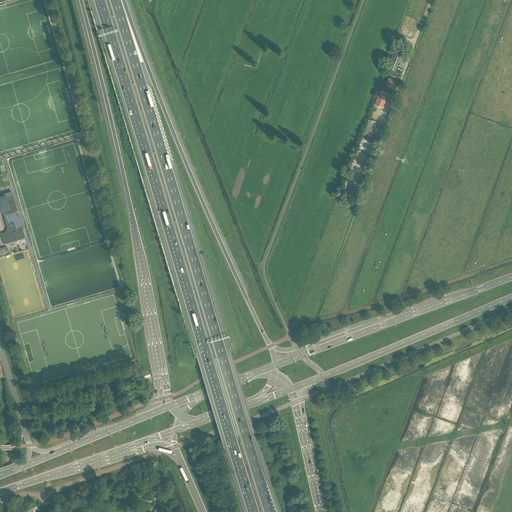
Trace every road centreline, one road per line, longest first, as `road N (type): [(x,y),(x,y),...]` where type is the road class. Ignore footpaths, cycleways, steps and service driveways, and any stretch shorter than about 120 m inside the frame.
road 1 (motorway): [(99,0),(254,511)]
road 2 (motorway): [(269,511),(114,0)]
road 3 (motorway): [(78,0),(161,380)]
road 4 (motorway): [(269,346),(115,0)]
road 5 (secondary): [(292,388),(511,297)]
road 6 (secondary): [(511,276),(300,355)]
road 7 (unknown): [(168,511),(144,499),(100,495),(29,511)]
road 8 (primary): [(0,492),(129,446)]
road 9 (motorway): [(320,511),(292,388)]
